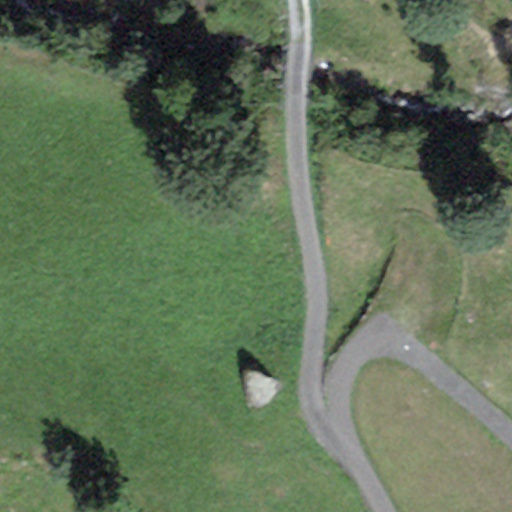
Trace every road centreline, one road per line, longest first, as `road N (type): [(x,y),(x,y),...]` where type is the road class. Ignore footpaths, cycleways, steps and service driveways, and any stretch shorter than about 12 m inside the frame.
road 1 (track): [(296,0),(298,182),(314,297),(310,407),(383,511)]
road 2 (track): [(341,451),(344,373),(369,349),(389,346),(406,349),(511,436)]
